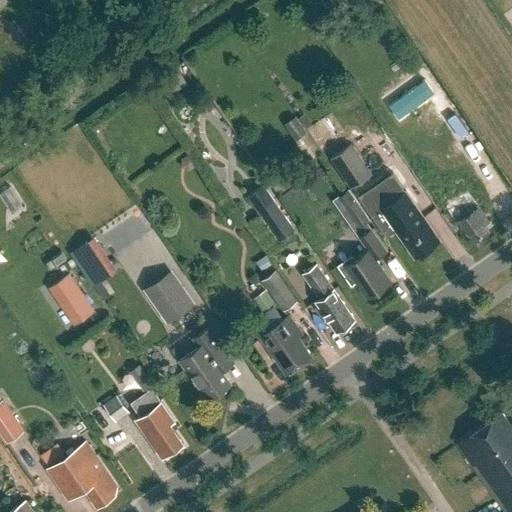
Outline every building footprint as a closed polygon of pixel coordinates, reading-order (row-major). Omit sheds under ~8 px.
[(0,0),(0,8),(9,2),(7,0),(0,0)] [(286,121),(297,139),(309,131),(297,114),(286,121)] [(332,157),(352,187),(372,173),(352,143),(332,157)] [(332,201),(343,217),(351,211),(361,225),(368,220),(358,206),(346,190),(332,201)] [(406,190),(371,214),(386,236),(396,230),(415,257),(440,240),(415,203),(406,190)] [(459,222),(473,242),(488,231),(485,226),(490,223),(468,191),(445,206),(457,224),(459,222)] [(273,195),(257,206),(279,237),(295,225),(273,195)] [(351,286),(356,282),(367,298),(391,281),(375,258),(386,251),(372,229),(360,237),(368,250),(355,259),(352,255),(337,266),(351,286)] [(103,233),(77,246),(102,297),(112,292),(105,279),(122,271),(103,233)] [(314,300),(335,332),(354,319),(316,263),(301,273),(318,298),(314,300)] [(171,264),(142,284),(166,319),(195,300),(171,264)] [(298,297),(276,266),(261,276),(284,307),(298,297)] [(289,316),(260,336),(286,373),(311,355),(298,336),(301,333),(289,316)] [(201,344),(179,360),(206,399),(230,382),(215,360),(217,359),(213,353),(223,346),(210,326),(195,336),(201,344)] [(0,428),(8,441),(27,428),(5,396),(4,397),(0,391),(0,428)] [(152,392),(134,405),(141,415),(135,420),(158,453),(163,450),(167,455),(183,444),(170,424),(174,421),(160,402),(159,402),(152,392)] [(106,405),(119,422),(132,413),(119,395),(106,405)] [(511,511),(511,425),(502,411),(456,443),(504,511),(511,511)] [(69,499),(85,488),(97,506),(113,495),(110,492),(116,488),(94,457),(89,460),(80,447),(48,469),(69,499)] [(33,511),(24,500),(7,511),(33,511)]
